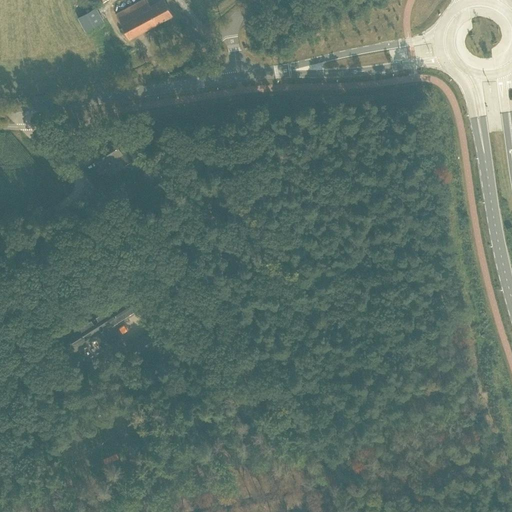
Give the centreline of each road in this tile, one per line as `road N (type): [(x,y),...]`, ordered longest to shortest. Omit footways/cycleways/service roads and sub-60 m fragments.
road 1 (tertiary): [(0,107),(237,77)]
road 2 (track): [(367,511),(245,369)]
road 3 (tertiary): [(439,35),(286,70)]
road 4 (tertiary): [(286,70),(442,59)]
road 5 (secondary): [(482,145),(511,295)]
road 6 (track): [(323,307),(432,216)]
road 7 (track): [(245,369),(156,262)]
